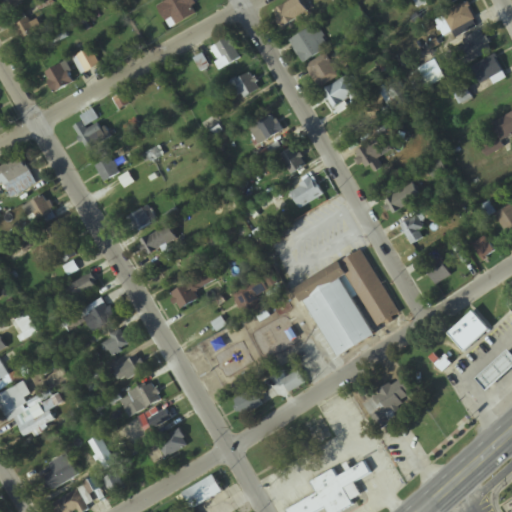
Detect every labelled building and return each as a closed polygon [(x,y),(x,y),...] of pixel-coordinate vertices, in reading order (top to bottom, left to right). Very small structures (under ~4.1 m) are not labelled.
[(0,0),(8,14),(28,4),(25,0),(0,0)] [(172,0),(158,8),(172,31),(198,16),(193,7),(197,5),(193,0),(172,0)] [(296,0),(274,14),(283,30),(309,14),(300,0),(296,0)] [(464,1),(463,0),(442,0),(446,8),(464,1)] [(456,39),(478,28),(467,5),(444,17),(456,39)] [(291,41),(303,64),(329,50),(318,27),(291,41)] [(455,48),(464,67),(493,53),(484,34),(455,48)] [(211,51),(222,71),(243,60),(231,39),(211,51)] [(83,76),(101,66),(92,50),(74,60),(83,76)] [(306,68),(319,90),(340,78),(327,56),(306,68)] [(472,70),(482,86),(504,73),(494,56),(472,70)] [(74,86),(66,66),(46,73),(54,94),(74,86)] [(261,91),(250,73),(228,87),(239,104),(261,91)] [(362,101),(349,78),(324,93),(337,115),(362,101)] [(396,113),(414,103),(401,82),(384,93),(396,113)] [(84,124),(76,128),(88,152),(111,141),(96,111),(81,118),(84,124)] [(511,115),(494,124),(502,141),(511,136),(511,115)] [(266,143),(282,134),(272,117),(257,125),(266,143)] [(358,158),(371,169),(373,165),(377,168),(388,154),(372,141),(358,158)] [(293,177),(307,168),(295,149),(281,158),(293,177)] [(38,186),(23,158),(0,170),(0,180),(11,201),(38,186)] [(121,175),(113,159),(96,169),(105,184),(121,175)] [(300,209),(323,198),(315,181),(292,192),(300,209)] [(395,217),(423,199),(414,185),(386,202),(395,217)] [(25,209),(38,230),(57,218),(44,198),(25,209)] [(127,220),(136,236),(158,223),(149,208),(127,220)] [(425,239),(421,233),(429,228),(420,215),(401,228),(414,247),(425,239)] [(179,241),(170,227),(141,244),(150,258),(179,241)] [(60,265),(78,259),(67,230),(49,237),(60,265)] [(473,247),(484,262),(496,253),(485,238),(473,247)] [(299,288),(337,360),(378,338),(374,331),(399,318),(365,253),(299,288)] [(453,278),(440,258),(425,267),(437,287),(453,278)] [(65,292),(72,305),(100,290),(92,276),(65,292)] [(236,296),(243,307),(267,292),(260,281),(236,296)] [(203,302),(194,285),(172,295),(180,312),(203,302)] [(100,333),(118,318),(106,304),(88,319),(100,333)] [(450,337),(467,354),(491,331),(474,313),(450,337)] [(29,340),(39,333),(25,314),(16,321),(29,340)] [(130,350),(124,334),(104,340),(109,357),(130,350)] [(489,394),(511,372),(511,354),(510,353),(478,382),(489,394)] [(146,369),(137,356),(115,371),(124,384),(146,369)] [(0,362),(0,386),(10,382),(2,362),(0,362)] [(306,385),(300,373),(284,381),(290,393),(306,385)] [(365,407),(385,429),(398,417),(394,412),(415,394),(400,376),(365,407)] [(0,397),(0,406),(7,417),(36,400),(25,383),(0,397)] [(162,403),(153,383),(135,391),(140,402),(127,408),(131,418),(162,403)] [(266,404),(256,388),(235,402),(245,417),(266,404)] [(16,420),(26,439),(56,422),(51,412),(36,420),(32,411),(16,420)] [(169,460),(189,445),(178,430),(158,446),(169,460)] [(90,444),(106,471),(117,464),(100,437),(90,444)] [(51,493),(80,476),(68,455),(50,465),(57,477),(45,483),(51,493)] [(288,511),(321,511),(327,509),(329,511),(341,511),(364,500),(356,483),(372,475),(366,463),(338,478),(334,471),(312,483),(318,495),(288,511)] [(224,492),(215,476),(184,494),(193,510),(224,492)] [(80,511),(88,507),(78,490),(53,505),(56,511),(80,511)]
